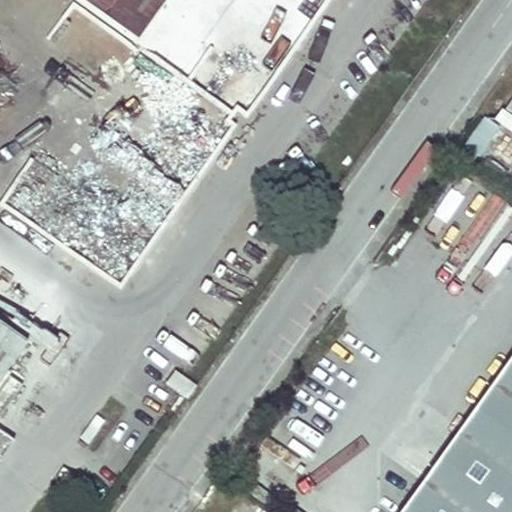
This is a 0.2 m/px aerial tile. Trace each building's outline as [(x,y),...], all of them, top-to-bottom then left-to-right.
[(251,49),(286,0),(74,0),(95,15),(110,25),(136,44),(167,0),(213,0),(221,5),(210,20),(251,49)] [(110,25),(95,15),(89,24),(103,35),(110,25)] [(487,145),(497,125),(487,119),(476,139),(487,145)] [(0,377),(4,371),(19,350),(0,336),(0,377)] [(511,511),(511,356),(401,511),(511,511)] [(0,377),(0,460),(15,439),(0,428),(0,417),(23,384),(4,371),(0,377)] [(187,400),(196,387),(174,372),(166,384),(187,400)] [(33,496),(32,511),(56,511),(57,497),(33,496)]
